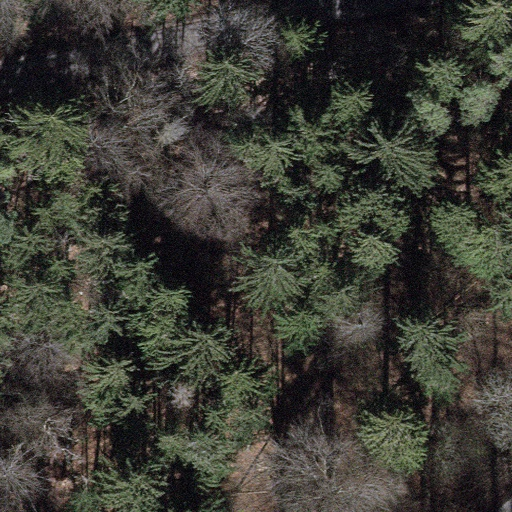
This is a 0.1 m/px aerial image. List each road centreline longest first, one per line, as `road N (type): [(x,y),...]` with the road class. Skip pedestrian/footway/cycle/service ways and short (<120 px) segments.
road 1 (residential): [(0,84),(354,0)]
road 2 (track): [(319,511),(511,364)]
